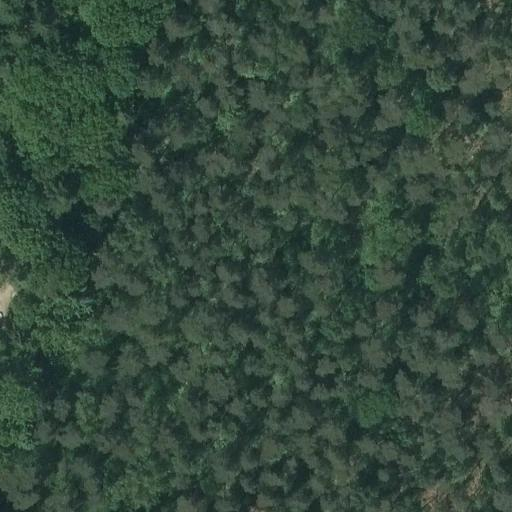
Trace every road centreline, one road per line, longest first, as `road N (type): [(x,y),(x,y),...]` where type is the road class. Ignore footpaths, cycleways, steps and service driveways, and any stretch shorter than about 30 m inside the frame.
road 1 (track): [(511,316),(123,511)]
road 2 (track): [(383,378),(396,123),(367,0)]
